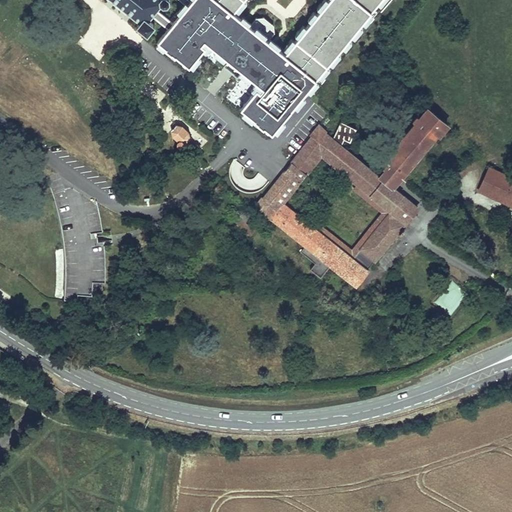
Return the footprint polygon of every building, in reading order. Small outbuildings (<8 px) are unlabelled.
[(292,37),(273,58),(268,54),(265,58),(261,55),(255,61),(252,59),(268,40),(242,19),(254,3),(249,0),(211,0),(204,9),(200,14),(187,5),(191,0),(120,0),(139,15),(136,19),(147,28),(155,18),(151,15),(155,10),(217,61),(209,70),(224,83),(228,78),(257,102),(260,99),(267,106),(296,73),(315,88),(331,70),(292,37)] [(200,14),(204,9),(193,0),(191,0),(187,5),(200,14)] [(269,216),(306,244),(330,266),(354,282),(403,221),(416,203),(392,184),(432,131),(434,133),(445,120),(422,100),(378,153),(384,157),(375,169),(340,142),(343,136),(348,139),(355,125),(340,117),(345,104),(334,97),(319,121),(317,119),(250,202),(269,216)] [(167,115),(168,121),(175,128),(174,133),(174,134),(176,137),(179,138),(183,134),(186,136),(188,136),(190,131),(190,125),(188,120),(185,115),(181,111),(177,110),(173,110),(170,112),(167,115)] [(511,209),(511,180),(490,169),(478,192),(511,209)] [(102,228),(96,197),(46,173),(59,212),(64,256),(63,295),(77,296),(77,290),(91,291),(92,281),(92,277),(104,279),(103,237),(97,238),(96,228),(102,228)] [(213,186),(218,190),(224,183),(219,179),(213,186)] [(225,189),(220,194),(246,217),(251,211),(225,189)] [(196,204),(187,215),(194,221),(206,206),(203,204),(200,207),(196,204)] [(252,222),(260,230),(265,225),(257,217),(252,222)] [(266,240),(254,229),(249,235),(261,246),(266,240)] [(330,266),(306,244),(299,252),(313,264),(308,269),(319,278),(330,266)] [(450,315),(466,295),(452,283),(435,304),(450,315)]
